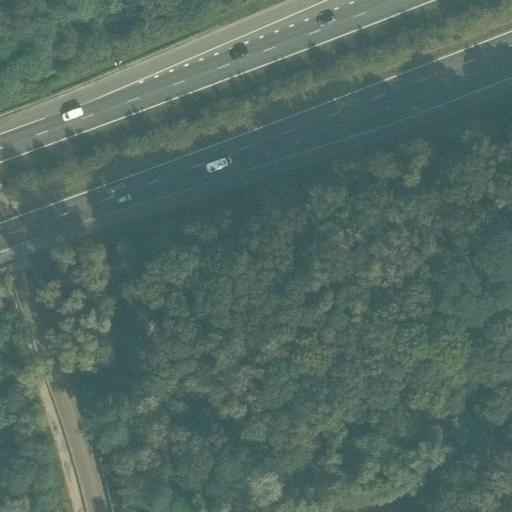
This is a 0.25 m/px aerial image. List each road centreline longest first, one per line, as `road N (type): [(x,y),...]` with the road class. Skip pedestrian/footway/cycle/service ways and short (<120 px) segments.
road 1 (motorway): [(0,238),(511,46)]
road 2 (motorway): [(398,0),(0,149)]
